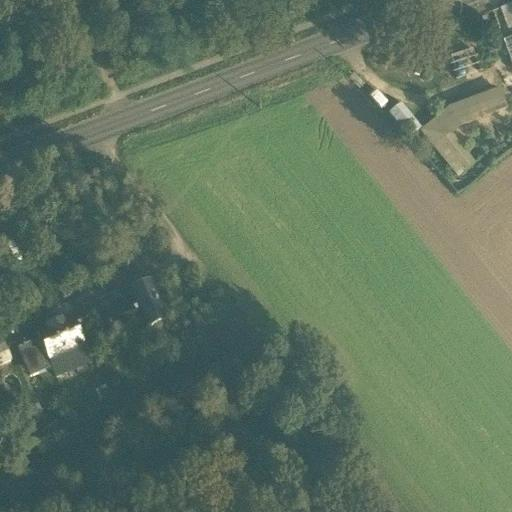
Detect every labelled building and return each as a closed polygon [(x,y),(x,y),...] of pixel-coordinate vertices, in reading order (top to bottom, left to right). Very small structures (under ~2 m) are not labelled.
[(511,6),(500,11),(511,42),(511,41),(511,6)] [(472,47),(448,55),(457,80),(481,73),(472,47)] [(507,112),(499,90),(448,108),(419,132),(457,180),(475,166),(452,136),(459,128),(507,112)] [(104,317),(113,338),(121,335),(136,328),(140,338),(172,324),(155,285),(123,299),(127,307),(104,317)] [(70,322),(75,334),(93,327),(88,314),(70,322)] [(46,358),(55,379),(88,365),(75,334),(70,322),(37,336),(46,358)] [(124,341),(121,335),(113,338),(116,345),(124,341)] [(0,344),(0,357),(11,354),(7,342),(0,344)] [(130,349),(114,356),(105,359),(111,372),(119,369),(135,362),(130,349)] [(11,373),(21,394),(55,379),(46,358),(11,373)]
